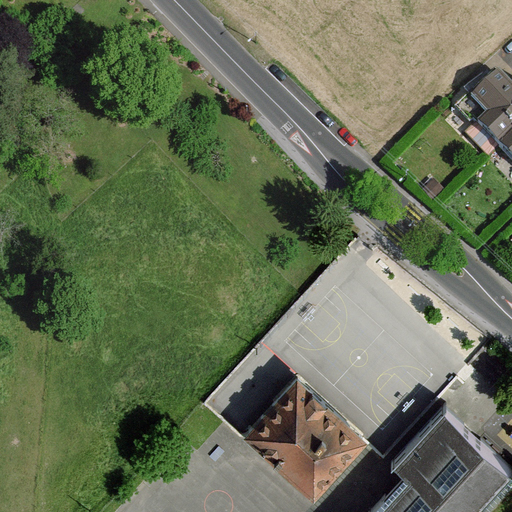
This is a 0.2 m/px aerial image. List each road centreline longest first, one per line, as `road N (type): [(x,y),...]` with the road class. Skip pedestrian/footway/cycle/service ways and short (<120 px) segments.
road 1 (tertiary): [(287,114),(334,182),(472,301),(511,324)]
road 2 (tertiary): [(511,307),(355,161),(287,114)]
road 3 (tertiary): [(287,114),(175,0)]
